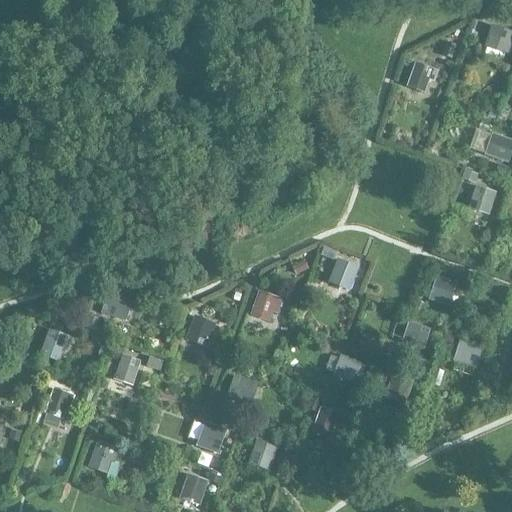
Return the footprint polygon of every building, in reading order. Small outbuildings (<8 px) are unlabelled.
[(508,57),(511,45),(511,33),(491,26),(484,48),(508,57)] [(447,43),(442,56),(451,59),(456,46),(447,43)] [(425,95),(430,82),(434,83),(438,72),(415,63),(406,88),(425,95)] [(511,141),(492,134),(484,157),(508,165),(511,152),(511,141)] [(511,170),(499,165),(496,174),(509,179),(511,170)] [(464,170),(461,179),(475,184),(478,175),(464,170)] [(468,210),(489,216),(496,194),(475,187),(468,210)] [(323,248),(320,256),(333,261),(336,253),(323,248)] [(327,284),(350,293),(359,269),(336,260),(327,284)] [(304,262),(292,268),(296,277),(308,270),(304,262)] [(428,301),(449,308),(457,284),(436,277),(428,301)] [(270,323),(274,310),(279,312),(283,300),(259,292),(251,316),(270,323)] [(107,295),(101,315),(125,323),(132,303),(107,295)] [(216,325),(194,316),(185,340),(207,349),(216,325)] [(89,317),(86,328),(96,331),(99,320),(89,317)] [(430,332),(407,324),(403,338),(415,342),(413,349),(423,353),(430,332)] [(60,363),(64,352),(67,353),(72,338),(49,330),(40,356),(60,363)] [(453,363),(476,370),(484,348),(460,340),(453,363)] [(101,346),(98,356),(105,358),(109,349),(101,346)] [(121,356),(113,380),(133,387),(141,363),(121,356)] [(355,385),(363,365),(341,356),(333,377),(355,385)] [(149,359),(146,367),(160,372),(162,364),(149,359)] [(419,360),(416,369),(426,372),(428,363),(419,360)] [(380,368),(376,379),(384,382),(389,371),(380,368)] [(234,376),(226,398),(250,407),(258,385),(234,376)] [(406,405),(413,383),(392,376),(384,398),(406,405)] [(63,421),(66,412),(69,414),(75,397),(53,389),(44,414),(63,421)] [(85,392),(81,404),(89,408),(94,395),(85,392)] [(312,398),(308,410),(316,413),(320,401),(312,398)] [(213,399),(208,412),(217,415),(221,402),(213,399)] [(331,439),(335,426),(340,428),(344,416),(320,408),(312,432),(331,439)] [(227,431),(205,423),(196,447),(218,455),(227,431)] [(11,432),(9,440),(18,443),(21,436),(11,432)] [(248,465),(269,472),(277,449),(256,442),(248,465)] [(92,451),(84,474),(100,479),(104,467),(108,469),(112,458),(92,451)] [(213,459),(210,466),(219,470),(221,463),(213,459)] [(179,500),(200,507),(209,482),(187,475),(179,500)]
